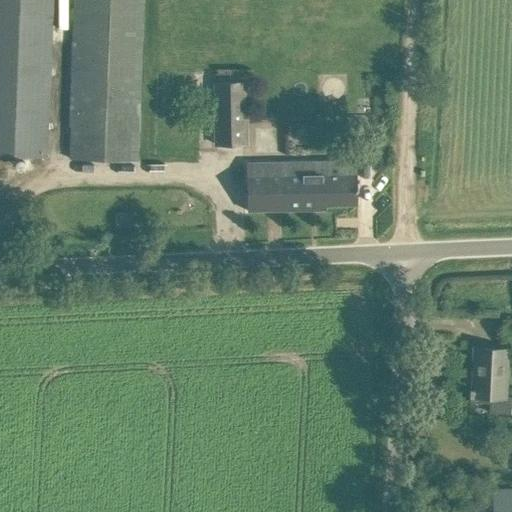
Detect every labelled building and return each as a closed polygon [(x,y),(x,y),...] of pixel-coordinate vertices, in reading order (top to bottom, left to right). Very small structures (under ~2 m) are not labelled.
[(0,0),(0,155),(47,158),(48,138),(52,0),(0,0)] [(137,161),(143,0),(76,0),(70,158),(137,161)] [(216,144),(246,143),(245,82),(215,82),(216,144)] [(246,162),(247,210),(323,209),(323,204),(357,203),(357,174),(327,174),(327,161),(246,162)] [(504,338),(511,337),(511,320),(503,321),(504,338)] [(511,396),(505,396),(508,349),(475,348),(474,365),(478,365),(477,376),(471,376),(470,402),(490,403),(489,412),(510,413),(511,407),(511,396)] [(493,511),(511,511),(511,488),(492,490),(493,511)]
